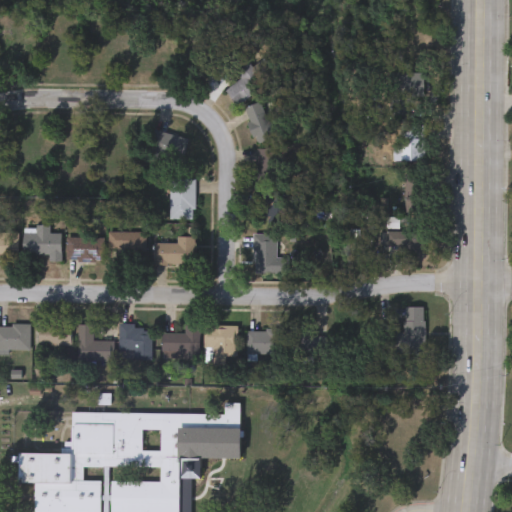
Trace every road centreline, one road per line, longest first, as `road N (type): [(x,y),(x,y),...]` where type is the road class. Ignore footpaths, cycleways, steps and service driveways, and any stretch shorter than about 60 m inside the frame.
road 1 (residential): [(0,288),(306,296),(511,283)]
road 2 (primary): [(478,0),(476,284),(463,511)]
road 3 (residential): [(0,98),(150,94),(205,116),(224,143),(220,294)]
